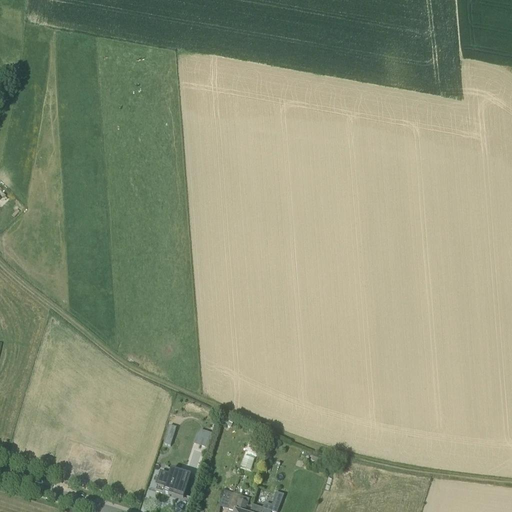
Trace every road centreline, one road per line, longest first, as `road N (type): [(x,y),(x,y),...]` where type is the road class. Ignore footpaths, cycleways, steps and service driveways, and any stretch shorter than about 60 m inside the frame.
road 1 (track): [(0,266),(123,364),(216,405)]
road 2 (unclassified): [(119,511),(0,473)]
